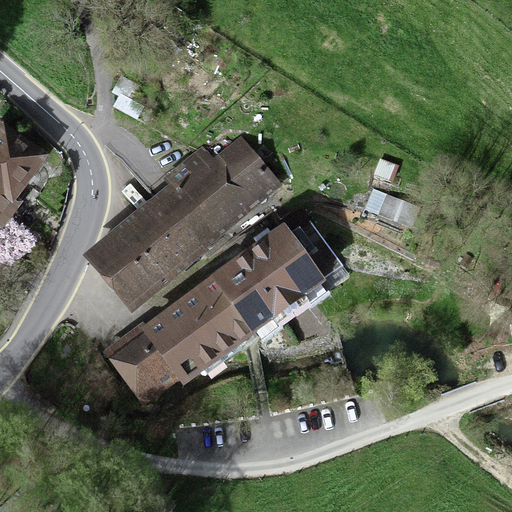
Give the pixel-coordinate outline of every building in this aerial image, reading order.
[(0,219),(49,156),(0,118),(0,219)] [(131,309),(281,187),(240,137),(90,258),(131,309)] [(418,210),(384,196),(378,213),(412,226),(418,210)] [(310,209),(145,330),(173,369),(186,386),(352,265),(310,209)] [(140,394),(173,369),(145,330),(111,355),(140,394)]
